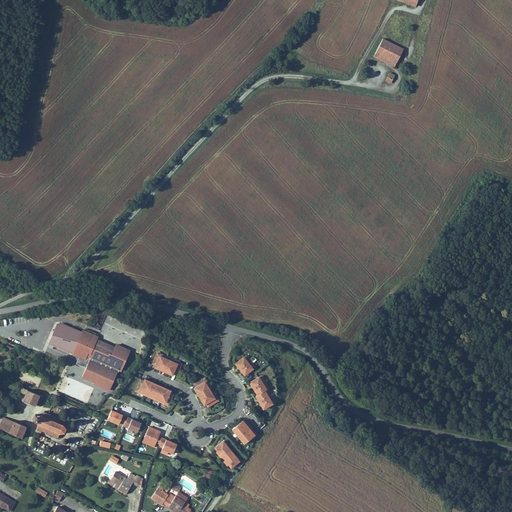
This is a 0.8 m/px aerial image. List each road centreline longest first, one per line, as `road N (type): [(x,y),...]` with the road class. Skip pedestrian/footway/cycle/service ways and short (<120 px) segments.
road 1 (track): [(64,279),(323,0)]
road 2 (tertiary): [(511,449),(365,418),(333,391),(309,353),(232,328)]
road 3 (tertiary): [(232,328),(101,296),(0,312)]
road 4 (residential): [(207,429),(229,421),(241,402),(222,364),(232,328)]
